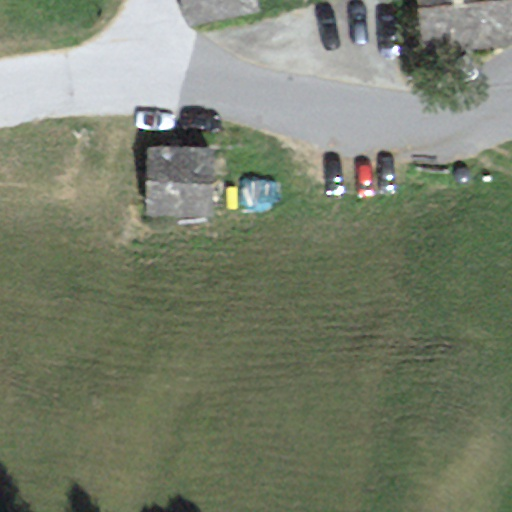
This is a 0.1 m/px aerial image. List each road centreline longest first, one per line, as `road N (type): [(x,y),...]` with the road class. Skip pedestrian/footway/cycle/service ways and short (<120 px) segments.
road 1 (unclassified): [(511,114),(389,118),(141,83)]
road 2 (unclassified): [(141,83),(0,97)]
